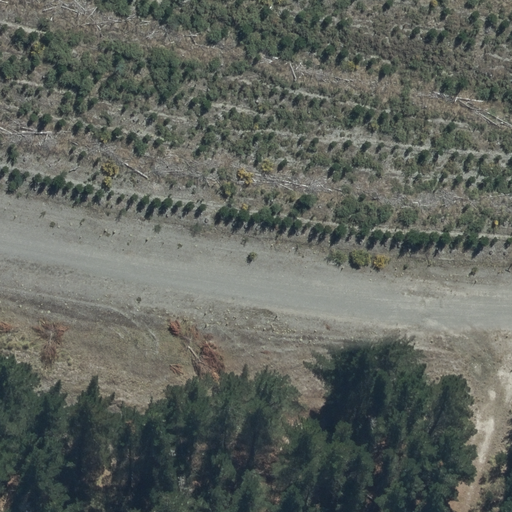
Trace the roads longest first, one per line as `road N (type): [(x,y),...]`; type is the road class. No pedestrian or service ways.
road 1 (unclassified): [(0,224),(511,327)]
road 2 (track): [(498,326),(455,511)]
